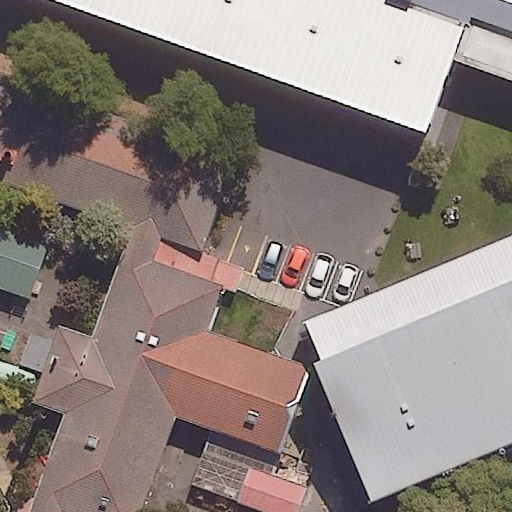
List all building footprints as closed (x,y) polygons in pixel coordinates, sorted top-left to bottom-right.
[(511,0),(64,0),(432,131),(458,57),(511,76),(511,0)] [(0,179),(203,251),(237,153),(0,70),(0,179)] [(511,209),(511,165),(479,179),(494,217),(511,209)] [(0,221),(0,287),(30,298),(50,238),(0,221)] [(313,363),(372,502),(511,445),(511,234),(303,321),(319,361),(313,363)] [(206,334),(222,287),(123,252),(94,335),(59,323),(31,402),(64,413),(28,511),(145,511),(178,418),(281,453),(311,368),(206,334)] [(297,511),(307,488),(249,467),(236,502),(263,511),(297,511)]
